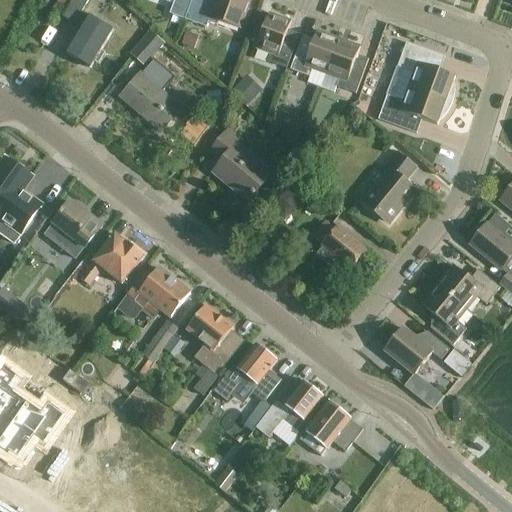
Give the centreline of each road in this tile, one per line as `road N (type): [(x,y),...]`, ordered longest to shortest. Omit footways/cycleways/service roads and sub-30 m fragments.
road 1 (secondary): [(2,100),(326,359)]
road 2 (residential): [(496,48),(499,74),(462,190),(326,359)]
road 3 (secondary): [(507,511),(433,451),(420,427),(326,359)]
road 4 (residential): [(379,0),(496,48)]
